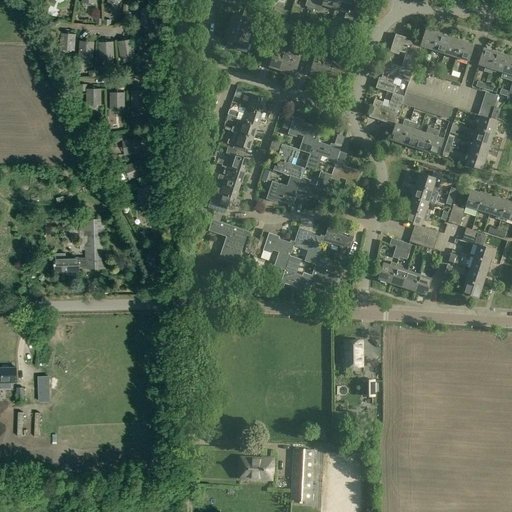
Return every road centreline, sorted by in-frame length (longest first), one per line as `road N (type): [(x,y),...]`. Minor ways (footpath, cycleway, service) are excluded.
road 1 (tertiary): [(0,307),(364,312)]
road 2 (residential): [(374,220),(328,212),(266,219),(255,212),(250,186),(282,91)]
road 3 (unknown): [(281,475),(283,453),(273,444),(194,433),(187,308)]
road 4 (tertiary): [(364,312),(511,322)]
road 5 (residential): [(282,91),(211,59),(209,0)]
road 6 (residential): [(350,118),(379,31),(398,5)]
